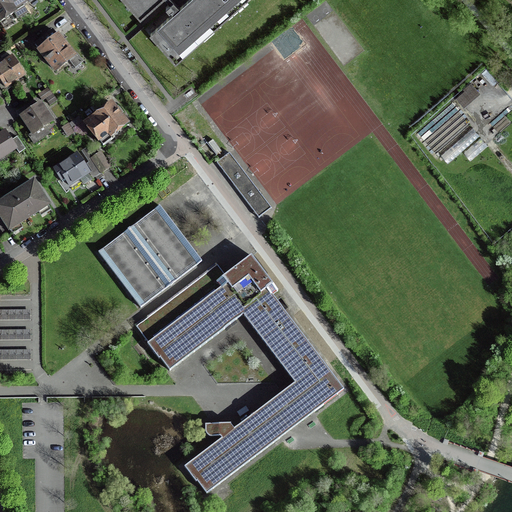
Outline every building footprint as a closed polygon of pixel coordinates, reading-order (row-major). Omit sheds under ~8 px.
[(0,0),(0,18),(11,11),(4,0),(0,0)] [(28,0),(27,0),(4,0),(11,11),(28,0)] [(131,0),(144,14),(160,0),(131,0)] [(176,53),(213,21),(236,0),(188,0),(179,9),(177,10),(176,11),(150,35),(160,46),(165,41),(176,53)] [(165,0),(169,4),(173,8),(176,11),(177,10),(179,9),(170,0),(165,0)] [(82,62),(66,43),(63,45),(52,32),(35,46),(55,71),(68,61),(75,69),(82,62)] [(0,81),(7,91),(13,87),(11,84),(24,75),(12,57),(0,64),(0,81)] [(456,99),(463,106),(477,93),(471,86),(456,99)] [(48,89),(37,95),(41,102),(45,99),(49,106),(56,101),(48,89)] [(51,122),(40,105),(21,117),(32,134),(28,136),(33,145),(49,134),(44,126),(51,122)] [(109,138),(126,124),(111,105),(85,125),(102,147),(111,140),(109,138)] [(79,116),(69,124),(74,133),(75,133),(82,128),(79,123),(82,121),(79,116)] [(68,136),(74,133),(69,124),(63,128),(68,136)] [(25,150),(16,137),(10,141),(5,133),(0,136),(0,158),(15,149),(18,154),(25,150)] [(91,159),(101,174),(109,168),(100,153),(91,159)] [(251,210),(264,200),(229,153),(216,163),(251,210)] [(53,170),(62,183),(65,181),(69,186),(89,173),(76,155),(53,170)] [(19,192),(18,191),(12,194),(13,196),(0,204),(0,217),(9,230),(47,206),(33,183),(19,192)] [(201,262),(159,206),(130,229),(129,228),(127,230),(127,231),(98,253),(140,309),(169,286),(170,287),(172,285),(172,284),(201,262)] [(315,412),(346,389),(274,294),(277,292),(271,284),(250,257),(224,276),(215,264),(147,317),(149,319),(143,323),(141,320),(134,326),(148,344),(146,345),(169,372),(242,316),(243,316),(293,383),(293,384),(275,398),(257,412),(233,429),(232,426),(230,424),(205,425),(205,432),(208,437),(219,437),(221,439),(184,468),(206,495),(278,440),(296,426),(315,412)] [(0,309),(0,322),(31,322),(31,309),(0,309)] [(0,328),(0,342),(31,342),(31,329),(0,328)] [(0,349),(0,362),(31,362),(31,349),(0,349)]
